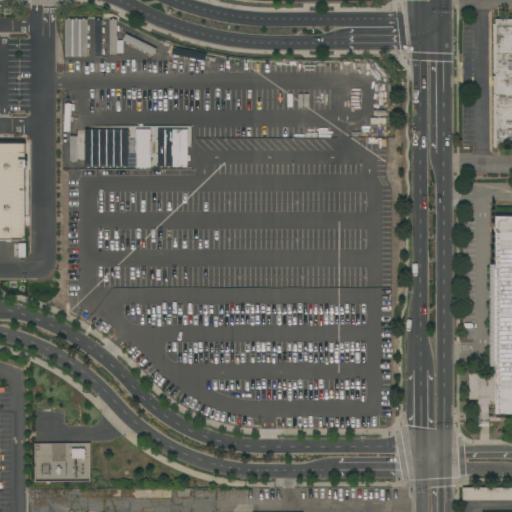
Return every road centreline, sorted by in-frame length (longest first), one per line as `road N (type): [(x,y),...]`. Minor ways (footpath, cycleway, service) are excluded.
road 1 (residential): [(0,335),(58,358),(154,443),(189,457),(274,475),(419,474)]
road 2 (residential): [(418,449),(274,448),(200,435),(156,413),(76,336),(0,312)]
road 3 (residential): [(417,16),(264,18),(176,0)]
road 4 (residential): [(115,0),(222,38),(343,43)]
road 5 (secondary): [(418,164),(419,367)]
road 6 (secondary): [(441,449),(443,263)]
road 7 (secondary): [(443,163),(442,39)]
